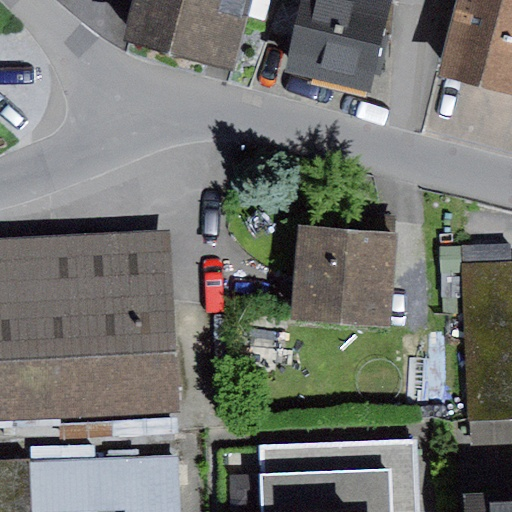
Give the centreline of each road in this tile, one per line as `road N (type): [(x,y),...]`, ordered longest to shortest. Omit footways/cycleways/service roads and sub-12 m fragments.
road 1 (residential): [(134,134),(204,117),(238,119),(511,188)]
road 2 (residential): [(134,134),(0,189)]
